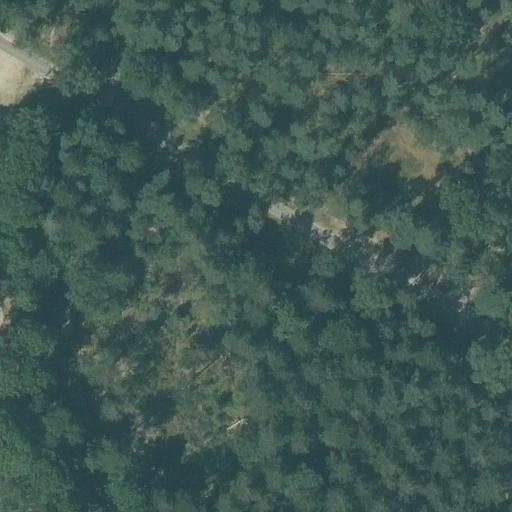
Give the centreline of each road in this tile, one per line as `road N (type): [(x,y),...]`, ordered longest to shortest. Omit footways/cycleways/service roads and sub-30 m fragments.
road 1 (unclassified): [(511,344),(0,49)]
road 2 (track): [(0,336),(30,511)]
